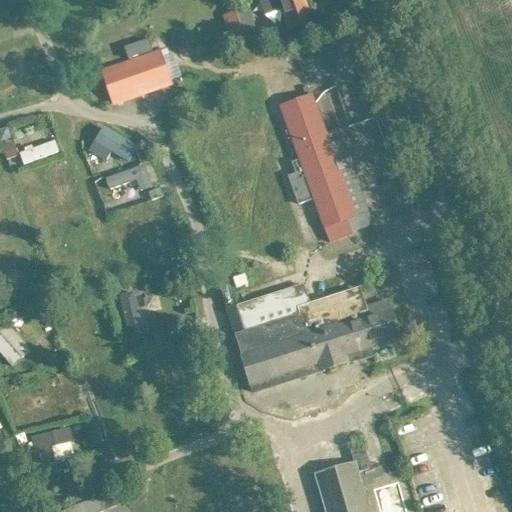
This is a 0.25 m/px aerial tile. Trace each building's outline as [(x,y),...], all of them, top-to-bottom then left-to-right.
[(259,0),(264,14),(272,11),(279,8),(288,31),(312,22),(303,0),(259,0)] [(231,36),(248,30),(241,10),(224,16),(231,36)] [(127,61),(100,70),(112,105),(145,93),(170,84),(158,50),(152,52),(148,41),(123,50),(127,61)] [(35,44),(20,49),(31,83),(46,78),(35,44)] [(291,105),(279,109),(299,162),(292,165),(296,176),(289,179),(299,206),(314,200),(325,230),(329,243),(352,234),(352,233),(371,226),(367,213),(350,167),(352,166),(347,154),(345,155),(336,131),(324,135),(310,97),(291,105)] [(135,150),(101,130),(94,143),(127,163),(135,150)] [(19,155),(23,166),(58,153),(55,142),(19,155)] [(136,181),(140,193),(151,189),(143,167),(106,181),(109,191),(136,181)] [(29,201),(35,217),(44,214),(49,228),(84,216),(74,185),(29,201)] [(426,199),(438,226),(460,217),(449,189),(426,199)] [(14,191),(0,194),(0,241),(26,234),(14,191)] [(158,203),(117,218),(127,244),(168,229),(158,203)] [(94,249),(70,258),(78,280),(102,272),(94,249)] [(0,255),(0,276),(23,278),(24,256),(0,255)] [(230,295),(225,276),(224,274),(216,277),(223,298),(230,295)] [(245,275),(233,278),(236,287),(247,284),(245,275)] [(237,306),(244,331),(234,335),(253,393),(373,355),(371,350),(386,345),(387,346),(391,345),(390,344),(400,340),(388,302),(367,309),(360,288),(310,305),(303,285),(237,306)] [(118,298),(129,342),(144,338),(132,294),(118,298)] [(0,320),(0,353),(13,368),(31,351),(1,319),(0,320)] [(181,345),(135,364),(147,393),(193,374),(181,345)] [(68,417),(62,390),(12,400),(17,427),(68,417)] [(163,436),(203,426),(196,397),(155,407),(163,436)] [(31,439),(38,467),(76,457),(68,428),(31,439)] [(207,478),(211,489),(240,479),(235,465),(242,463),(236,446),(190,462),(197,481),(207,478)] [(315,475),(321,495),(325,511),(368,511),(357,473),(369,470),(363,450),(351,453),(354,464),(315,475)] [(0,494),(19,489),(11,462),(0,464),(0,494)] [(65,511),(106,511),(101,498),(65,511)]
